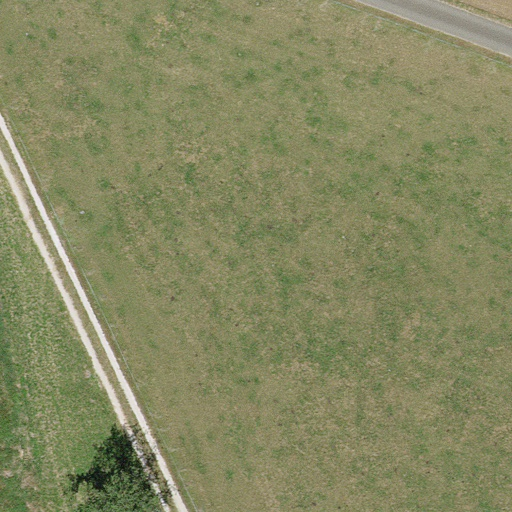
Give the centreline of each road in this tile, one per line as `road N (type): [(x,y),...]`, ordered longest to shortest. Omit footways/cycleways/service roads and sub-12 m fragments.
road 1 (track): [(0,149),(182,511)]
road 2 (track): [(511,42),(394,0)]
